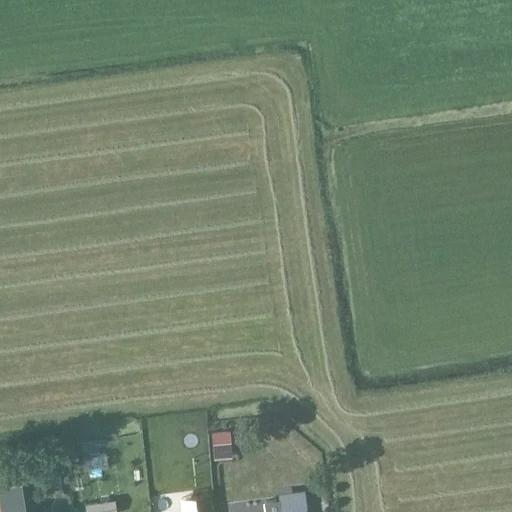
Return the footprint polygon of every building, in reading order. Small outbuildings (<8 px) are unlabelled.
[(200,434),(161,438),(163,462),(183,460),(184,472),(190,472),(202,471),(208,470),(207,458),(203,458),(200,434)] [(32,461),(35,481),(61,478),(58,458),(32,461)] [(202,471),(190,472),(191,487),(203,486),(202,471)] [(0,485),(0,511),(24,511),(21,483),(0,485)] [(307,511),(304,487),(278,490),(278,497),(263,499),(265,511),(307,511)] [(62,488),(53,490),(55,497),(63,495),(62,488)] [(210,511),(208,493),(190,496),(192,511),(210,511)] [(84,505),(84,511),(114,511),(113,500),(84,505)]
